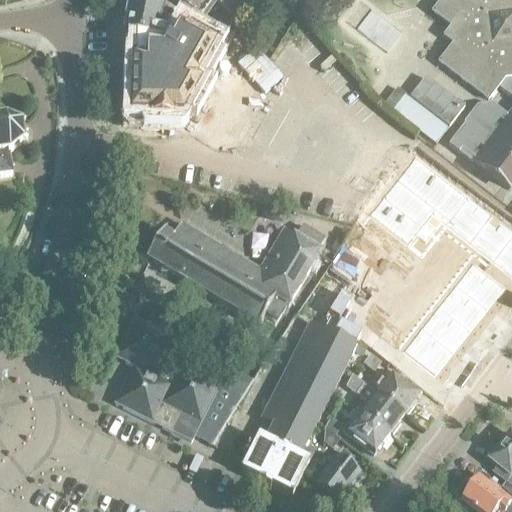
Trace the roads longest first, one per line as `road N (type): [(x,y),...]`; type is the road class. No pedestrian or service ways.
road 1 (residential): [(35,337),(77,136),(73,27)]
road 2 (residential): [(391,511),(492,375)]
road 3 (residential): [(202,511),(55,441)]
